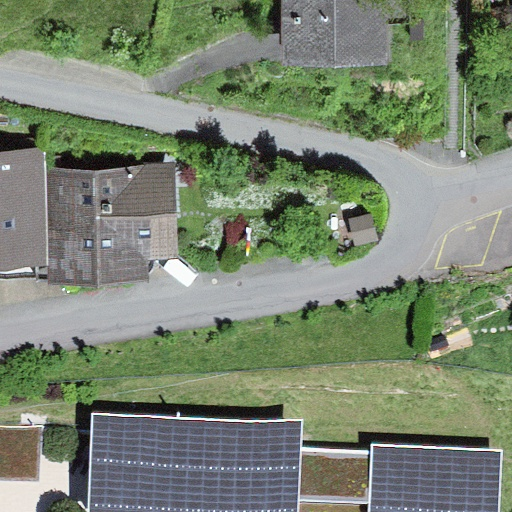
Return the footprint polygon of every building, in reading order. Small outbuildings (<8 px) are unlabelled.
[(284,0),(285,69),(391,68),(390,0),(284,0)] [(0,267),(47,266),(45,167),(45,152),(0,152),(0,267)] [(176,163),(45,167),(47,266),(49,283),(148,280),(148,258),(179,257),(176,163)] [(354,247),(377,242),(371,215),(348,220),(354,247)] [(301,422),(91,412),(86,511),(301,511),(302,500),(370,503),(369,511),(501,511),(504,451),(372,445),(372,454),(300,451),(301,422)] [(42,428),(0,425),(0,476),(40,478),(42,428)]
